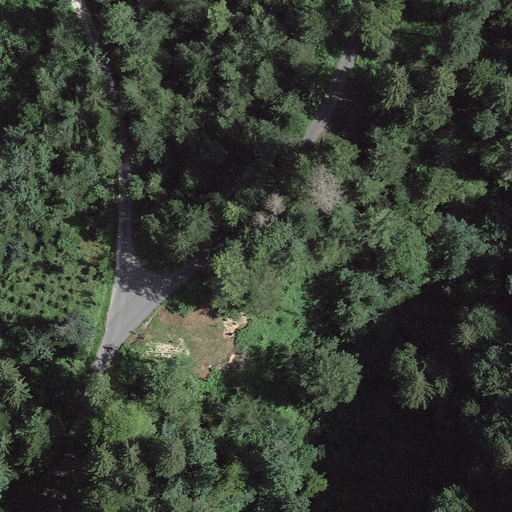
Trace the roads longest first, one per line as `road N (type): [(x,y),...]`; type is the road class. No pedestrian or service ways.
road 1 (track): [(120,308),(189,266),(276,182),(330,98),(361,0)]
road 2 (track): [(120,308),(126,195),(116,110),(80,10)]
road 3 (track): [(56,511),(120,308)]
